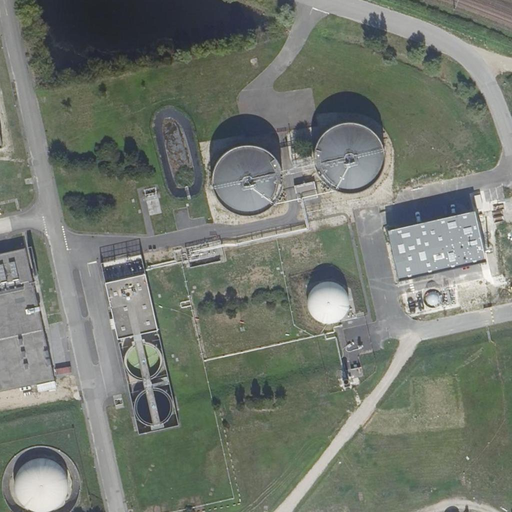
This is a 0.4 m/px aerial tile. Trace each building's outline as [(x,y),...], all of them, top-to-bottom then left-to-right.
[(338,192),(349,193),(361,190),(370,184),(377,175),(381,164),(380,152),(376,141),(368,133),(357,127),(346,126),(334,128),(326,134),(319,141),(315,150),(314,160),(315,170),(320,179),(327,187),(338,192)] [(234,212),(245,214),(257,211),(267,204),(274,195),(277,184),(276,172),(272,162),(264,153),(253,148),(242,146),(230,149),(222,154),(215,162),(211,171),(210,181),(211,191),(216,200),(223,207),(234,212)] [(294,185),(296,198),(317,195),(315,182),(294,185)] [(511,229),(497,231),(505,280),(511,278),(511,229)] [(25,250),(0,255),(0,391),(54,379),(25,250)] [(104,262),(132,431),(174,424),(146,255),(104,262)] [(341,265),(296,276),(308,327),(353,317),(341,265)] [(56,375),(70,372),(68,366),(55,369),(56,375)] [(3,456),(6,504),(9,511),(77,511),(84,509),(80,458),(68,433),(31,435),(26,438),(21,438),(21,446),(3,456)]
